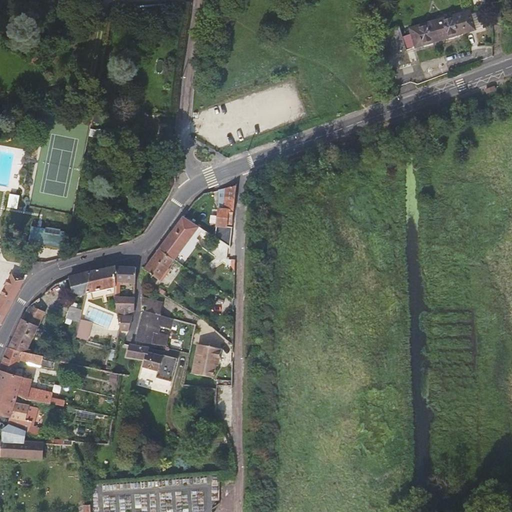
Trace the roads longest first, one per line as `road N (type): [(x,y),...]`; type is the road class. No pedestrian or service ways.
road 1 (secondary): [(190,189),(228,167),(511,64)]
road 2 (residential): [(190,189),(182,166),(198,0)]
road 3 (secondary): [(136,252),(57,270),(37,283),(0,345)]
road 4 (unknown): [(109,0),(85,72),(0,85)]
